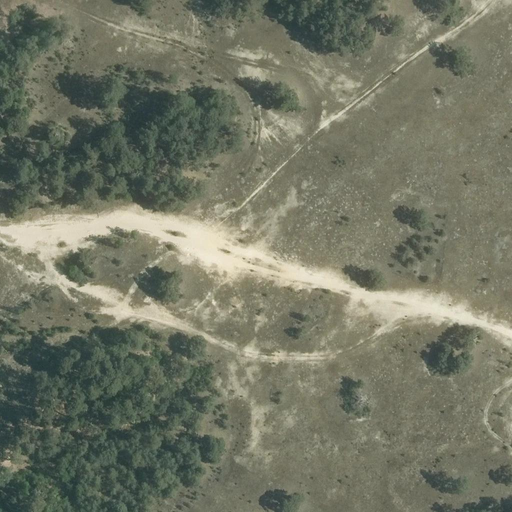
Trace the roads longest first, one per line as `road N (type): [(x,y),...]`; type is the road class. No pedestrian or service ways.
road 1 (track): [(511,335),(135,221),(0,226)]
road 2 (track): [(0,235),(43,257),(67,281),(239,351),(325,354),(415,313),(443,312)]
